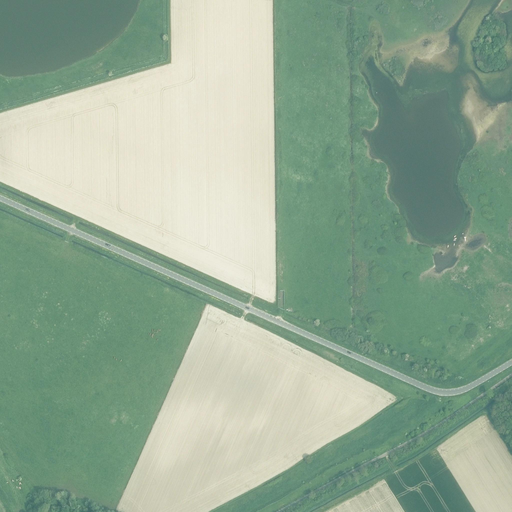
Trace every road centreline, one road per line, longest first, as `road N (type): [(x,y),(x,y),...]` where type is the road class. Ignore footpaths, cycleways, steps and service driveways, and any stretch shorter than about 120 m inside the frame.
road 1 (tertiary): [(511,361),(465,389),(434,391),(0,198)]
road 2 (unclassified): [(278,511),(511,374)]
